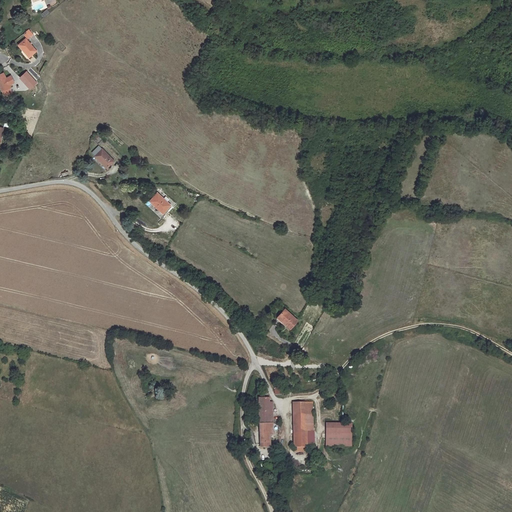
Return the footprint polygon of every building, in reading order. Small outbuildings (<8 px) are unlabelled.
[(46,9),(41,14),(43,17),(49,12),(46,9)] [(32,36),(26,30),(25,31),(23,32),(29,39),(31,38),(32,36)] [(34,53),(24,40),(16,46),(26,59),(34,53)] [(3,72),(0,73),(0,86),(2,91),(3,91),(9,88),(10,88),(9,84),(13,82),(10,75),(6,77),(3,72)] [(35,82),(30,77),(26,72),(20,78),(33,91),(36,88),(32,84),(35,82)] [(88,139),(93,143),(94,145),(100,139),(99,138),(94,133),(88,139)] [(110,160),(96,146),(90,152),(104,167),(110,160)] [(175,207),(161,195),(153,205),(168,216),(175,207)] [(148,201),(145,204),(161,218),(163,215),(148,201)] [(286,306),(277,316),(283,321),(284,320),(292,327),(300,318),(286,306)] [(258,399),(259,424),(273,424),(272,403),(269,403),(269,398),(258,399)] [(307,451),(306,447),(305,417),(314,416),(313,402),(292,403),(294,451),(307,451)] [(305,417),(306,447),(314,447),(314,416),(305,417)] [(273,424),(259,424),(260,448),(270,448),(270,436),(274,436),(273,424)] [(352,424),(327,424),(327,435),(352,434),(352,424)] [(352,434),(327,435),(327,447),(353,447),(352,434)]
